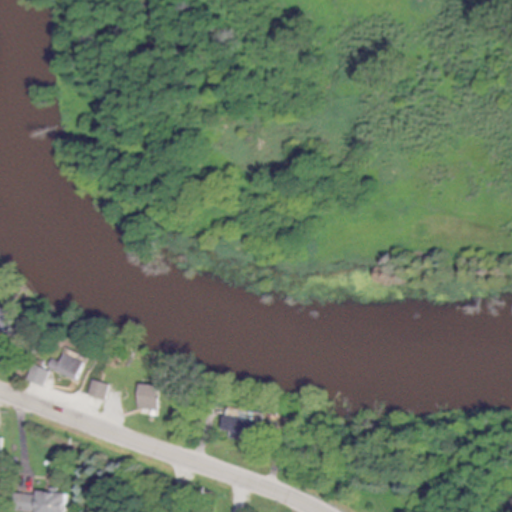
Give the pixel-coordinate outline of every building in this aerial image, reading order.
[(0,328),(17,336),(25,319),(4,309),(0,316),(0,328)] [(64,363),(55,360),(51,371),(82,381),(88,363),(67,357),(64,363)] [(32,382),(50,388),(56,371),(38,365),(32,382)] [(94,398),(111,402),(115,385),(97,381),(94,398)] [(142,410),(163,411),(164,387),(143,386),(142,410)] [(234,441),(260,444),(263,422),(229,418),(227,432),(235,433),(234,441)] [(71,511),(73,495),(61,495),(61,494),(42,493),(42,497),(25,497),(24,511),(71,511)]
